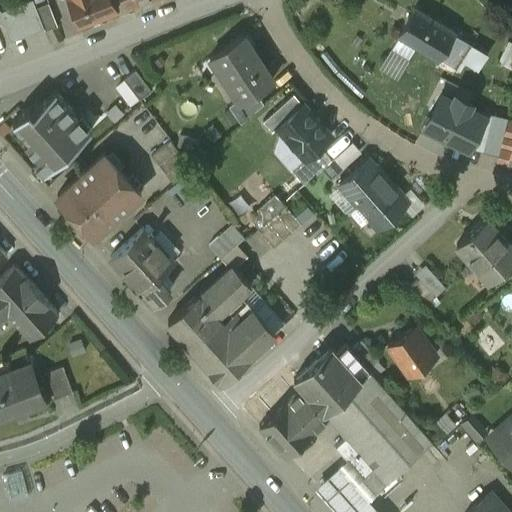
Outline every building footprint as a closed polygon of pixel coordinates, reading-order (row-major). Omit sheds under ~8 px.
[(69,0),(79,25),(117,10),(112,0),(69,0)] [(49,1),(37,6),(45,27),(46,29),(58,25),(49,1)] [(36,4),(2,18),(11,40),(45,27),(37,6),(36,4)] [(455,32),(415,8),(399,35),(400,35),(416,45),(439,59),(440,59),(460,70),(465,62),(473,67),(477,60),(464,52),(470,43),(454,34),(455,32)] [(244,34),(210,56),(238,99),(239,100),(254,91),(273,78),(244,34)] [(357,35),(352,44),(356,47),(362,38),(357,35)] [(416,45),(400,35),(391,49),(392,50),(393,49),(408,59),(416,45)] [(151,89),(136,68),(124,78),(125,79),(138,96),(140,98),(151,89)] [(138,96),(125,79),(117,86),(129,102),(138,96)] [(92,129),(56,89),(33,110),(28,105),(13,119),(29,137),(25,141),(38,156),(33,160),(44,172),(92,129)] [(254,91),(239,100),(238,99),(229,105),(241,123),(264,102),(254,91)] [(435,91),(417,130),(466,153),(484,113),(472,108),(475,102),(452,91),(449,98),(435,91)] [(303,102),(277,125),(304,156),(305,157),(319,145),(331,134),(303,102)] [(511,152),(511,122),(507,121),(504,133),(498,157),(510,160),(511,152)] [(504,133),(479,127),(474,150),(498,156),(504,133)] [(192,167),(170,138),(151,153),(173,181),(192,167)] [(353,141),(336,156),(344,165),(361,150),(353,141)] [(319,145),(305,157),(304,156),(291,168),(305,183),(332,159),(319,145)] [(104,150),(57,193),(64,201),(63,202),(86,227),(87,226),(94,233),(141,190),(104,150)] [(334,157),(323,168),(331,177),(343,167),(334,157)] [(368,157),(340,182),(359,204),(387,179),(368,157)] [(202,202),(217,191),(198,165),(173,184),(186,201),(195,194),(202,202)] [(387,179),(359,204),(370,217),(378,226),(403,204),(406,201),(387,179)] [(425,203),(410,187),(401,195),(407,201),(406,201),(403,204),(412,215),(425,203)] [(285,204),(258,227),(274,245),(301,222),(285,204)] [(359,204),(350,212),(351,213),(361,224),(370,217),(359,204)] [(176,222),(164,207),(144,225),(157,239),(176,222)] [(511,244),(486,216),(457,243),(478,266),(479,265),(487,275),(486,276),(489,279),(511,258),(511,244)] [(238,219),(214,237),(226,254),(250,235),(238,219)] [(144,225),(111,255),(154,303),(171,288),(158,274),(175,259),(173,257),(163,245),(157,239),(144,225)] [(182,228),(163,245),(173,257),(193,240),(182,228)] [(59,311),(15,262),(0,275),(0,301),(10,313),(30,336),(59,311)] [(251,284),(233,263),(199,294),(197,292),(168,319),(222,380),(252,353),(252,352),(275,331),(253,307),(257,303),(251,296),(247,300),(241,293),(251,284)] [(435,294),(420,276),(409,285),(425,303),(435,294)] [(0,301),(0,322),(10,313),(0,301)] [(414,323),(388,342),(410,373),(437,354),(414,323)] [(379,357),(362,337),(351,346),(368,366),(379,357)] [(368,366),(351,346),(346,341),(337,349),(361,376),(370,368),(368,366)] [(337,349),(331,343),(294,377),(303,387),(302,387),(324,412),(325,411),(330,416),(358,448),(340,464),(352,477),(358,472),(374,491),(433,438),(370,368),(361,376),(337,349)] [(31,364),(0,376),(0,418),(45,401),(31,364)] [(63,364),(47,370),(56,396),(73,390),(63,364)] [(302,387),(259,424),(286,454),(330,416),(325,411),(324,412),(302,387)] [(511,415),(509,418),(511,420),(511,425),(494,441),(511,461),(511,415)] [(374,491),(358,472),(352,477),(340,464),(313,488),(334,511),(375,511),(365,499),(374,491)] [(511,511),(511,509),(492,488),(463,511),(511,511)]
